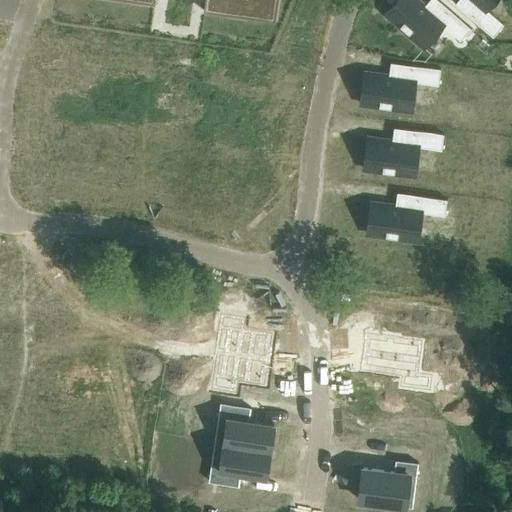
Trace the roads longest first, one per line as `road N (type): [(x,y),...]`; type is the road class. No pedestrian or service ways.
road 1 (residential): [(0,224),(136,232),(265,267),(288,258)]
road 2 (residential): [(288,258),(303,244),(307,164),(332,34),(347,0)]
road 3 (residential): [(314,511),(321,348),(288,258)]
road 4 (residential): [(32,0),(3,113),(0,189)]
